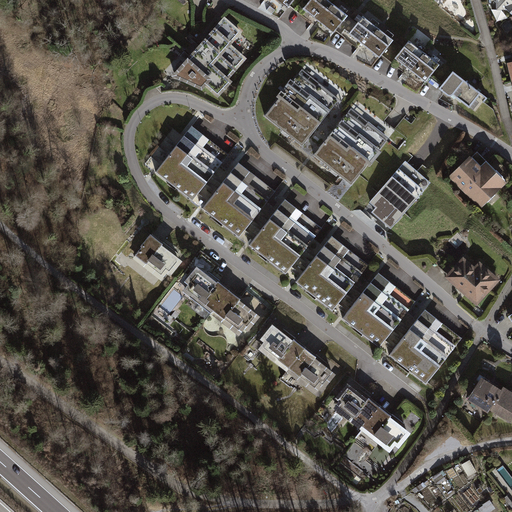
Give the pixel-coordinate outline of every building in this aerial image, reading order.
[(333,0),(310,0),(306,6),(336,30),(350,14),(333,0)] [(511,0),(496,0),(496,8),(507,7),(511,11),(511,0)] [(364,14),(351,31),(381,54),(394,37),(364,14)] [(223,15),(169,74),(200,88),(204,85),(216,96),(232,79),(229,76),(246,57),(230,43),(241,31),(223,15)] [(410,38),(397,55),(428,79),(441,62),(410,38)] [(299,68),(262,115),(300,146),(338,99),(299,68)] [(489,96),(453,68),(439,87),(451,95),(453,93),(477,112),(489,96)] [(351,104),(312,154),(350,184),(390,135),(351,104)] [(227,153),(189,123),(151,169),(189,200),(227,153)] [(469,155),(447,176),(479,207),(505,181),(484,161),(480,165),(469,155)] [(274,192),(236,161),(198,208),(236,238),(274,192)] [(423,173),(408,187),(418,197),(433,183),(423,173)] [(322,229),(284,199),(246,245),(284,276),(322,229)] [(141,247),(135,255),(161,274),(166,268),(169,271),(179,257),(162,244),(163,242),(150,232),(140,246),(141,247)] [(367,264),(329,234),(292,280),(330,311),(367,264)] [(473,266),(462,256),(443,276),(474,305),(498,278),(478,260),(473,266)] [(199,269),(185,287),(247,334),(260,317),(199,269)] [(413,301),(377,272),(341,318),(378,346),(413,301)] [(443,320),(450,313),(442,305),(435,312),(443,320)] [(460,339),(424,310),(388,356),(424,385),(460,339)] [(273,323),(255,347),(318,395),(337,372),(273,323)] [(511,389),(484,374),(471,397),(511,420),(511,389)] [(349,383),(331,407),(391,452),(409,428),(349,383)] [(471,458),(463,462),(469,474),(477,470),(471,458)] [(480,507),(484,511),(488,511),(496,506),(491,499),(480,507)]
